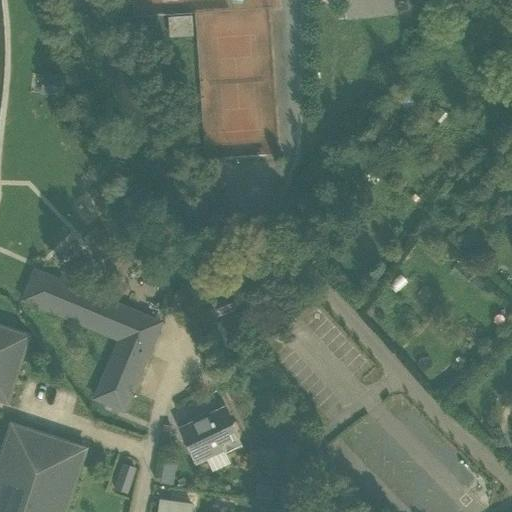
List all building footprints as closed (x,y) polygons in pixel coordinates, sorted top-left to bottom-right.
[(159,328),(38,278),(29,302),(24,300),(23,301),(119,341),(95,399),(124,412),(159,328)] [(0,401),(7,404),(28,338),(0,328),(0,401)] [(224,410),(181,431),(196,463),(223,451),(225,454),(242,446),(224,410)] [(65,511),(86,450),(12,426),(0,461),(0,511),(65,511)] [(135,469),(124,465),(115,491),(126,495),(135,469)] [(191,511),(192,506),(161,502),(159,511),(191,511)]
